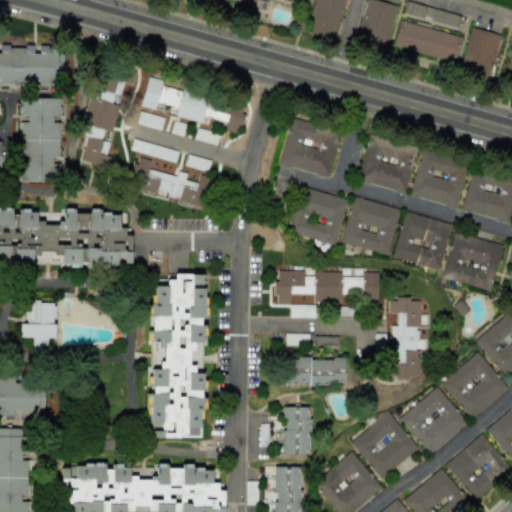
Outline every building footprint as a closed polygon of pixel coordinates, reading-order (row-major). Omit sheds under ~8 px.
[(313,0),(306,34),(335,41),(343,0),(313,0)] [(396,6),(374,0),(366,0),(355,42),(384,51),(396,6)] [(391,47),(454,62),(460,36),(398,21),(391,47)] [(499,35),(469,28),(458,73),(488,80),(499,35)] [(62,47),(35,47),(0,46),(0,83),(61,85),(62,47)] [(133,70),(104,66),(101,92),(123,95),(125,84),(131,85),(133,70)] [(243,103),(160,87),(162,80),(145,77),(140,107),(154,109),(155,103),(176,107),(174,117),(202,122),(203,117),(225,121),(223,131),(237,134),(243,103)] [(18,181),(57,181),(57,122),(51,122),(51,116),(58,116),(58,98),(19,97),(19,119),(18,181)] [(110,132),(118,106),(89,97),(81,124),(110,132)] [(339,131),(289,118),(277,164),(327,177),(339,131)] [(415,146),(367,134),(355,181),(404,193),(415,146)] [(79,162),(109,169),(112,156),(103,153),(106,142),(86,136),(79,162)] [(456,207),(466,160),(418,150),(409,197),(456,207)] [(204,208),(210,177),(198,175),(196,182),(183,180),(185,173),(176,171),(175,175),(147,170),(149,160),(134,157),(128,188),(156,193),(177,196),(176,202),(204,208)] [(508,222),(511,205),(511,178),(471,168),(460,210),(508,222)] [(333,246),(345,199),(298,187),(286,234),(333,246)] [(340,244),(387,254),(397,207),(350,197),(340,244)] [(0,265),(40,263),(39,254),(60,253),(60,260),(68,268),(79,267),(79,262),(85,262),(85,267),(130,265),(128,235),(124,236),(123,227),(118,228),(117,212),(77,215),(71,208),(61,209),(62,218),(55,224),(43,225),(34,216),(28,209),(17,209),(17,214),(10,215),(10,209),(0,209),(0,265)] [(450,224),(403,211),(390,257),(437,270),(450,224)] [(489,291),(501,244),(453,231),(440,278),(489,291)] [(376,298),(376,272),(361,272),(361,277),(340,277),(340,273),(276,272),(276,281),(274,280),(273,302),(288,303),(288,293),(312,293),(312,302),(339,303),(340,298),(376,298)] [(200,438),(203,373),(193,373),(193,366),(187,365),(188,351),(197,343),(204,336),(204,325),(196,325),(203,318),(205,275),(173,273),(172,280),(165,279),(165,286),(149,286),(147,342),(154,342),(160,349),(159,369),(153,369),(146,376),(145,387),(151,387),(151,394),(146,394),(145,420),(151,426),(151,436),(200,438)] [(418,300),(409,301),(408,297),(386,298),(387,313),(395,312),(396,326),(392,326),(394,364),(386,364),(387,380),(407,379),(407,376),(418,376),(417,350),(415,350),(414,328),(419,327),(418,300)] [(53,338),(53,302),(24,302),(24,323),(20,323),(19,345),(45,346),(45,338),(53,338)] [(511,370),(511,310),(510,308),(472,340),(504,377),(511,370)] [(439,382),(469,419),(506,389),(476,352),(439,382)] [(343,358),(282,358),(282,385),(343,385),(343,358)] [(42,414),(42,383),(13,383),(13,377),(0,377),(0,412),(15,412),(15,415),(42,414)] [(429,454),(466,423),(435,387),(398,418),(429,454)] [(511,463),(511,405),(483,430),(511,463)] [(308,407),(281,406),(280,454),(307,455),(308,407)] [(349,442),(379,479),(416,448),(386,411),(349,442)] [(19,428),(0,428),(0,511),(25,511),(26,502),(19,501),(19,495),(25,495),(26,461),(19,460),(19,428)] [(443,464),(473,500),(509,469),(480,433),(443,464)] [(335,511),(351,511),(380,487),(349,451),(311,484),(335,511)] [(221,511),(223,491),(216,490),(216,483),(206,483),(213,476),(206,468),(181,467),(155,466),(154,473),(147,480),(135,480),(120,464),(110,464),(110,472),(103,466),(60,463),(58,487),(71,488),(69,511),(123,511),(124,511),(131,511),(132,502),(141,511),(221,511)] [(271,511),(298,511),(299,467),(264,466),(263,503),(272,503),(271,511)] [(402,498),(412,511),(456,511),(467,504),(440,469),(402,498)] [(405,511),(395,499),(378,511),(405,511)]
